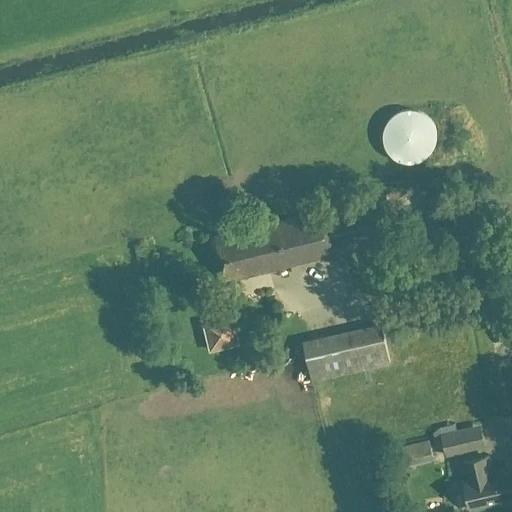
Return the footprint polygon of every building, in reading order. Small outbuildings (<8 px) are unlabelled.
[(407,111),(398,113),(390,118),(385,126),(382,136),(383,145),(388,153),(394,160),(403,163),(412,164),(421,161),(428,156),(433,148),(436,139),(435,130),(431,122),(424,115),(416,111),(407,111)] [(226,282),(395,240),(384,196),(216,237),(226,282)] [(459,238),(382,258),(383,262),(368,265),(374,290),(387,286),(389,292),(467,272),(459,238)] [(212,314),(214,320),(203,323),(210,350),(237,344),(229,309),(212,314)] [(336,334),(302,342),(311,381),(345,374),(336,334)] [(511,338),(501,341),(506,356),(511,354),(511,338)] [(440,434),(445,457),(485,447),(480,425),(440,434)] [(462,462),(466,479),(463,479),(470,510),(511,499),(511,473),(511,468),(491,473),(487,456),(462,462)]
